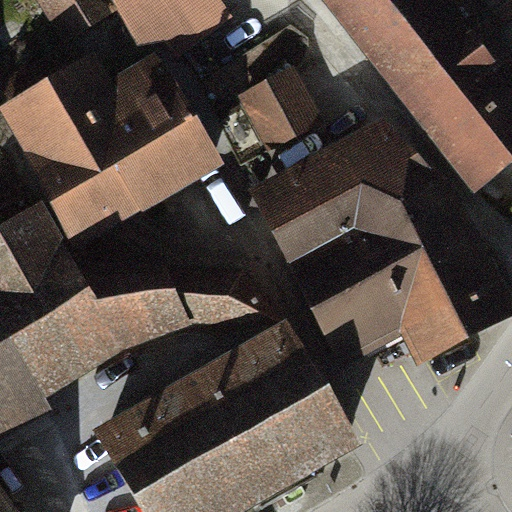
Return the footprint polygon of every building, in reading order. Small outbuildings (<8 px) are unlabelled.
[(109,18),(97,0),(50,0),(46,3),(70,42),(109,18)] [(127,0),(123,4),(146,44),(171,38),(181,52),(229,17),(216,0),(127,0)] [(329,0),(482,193),(511,169),(511,61),(497,42),(463,0),(329,0)] [(511,0),(463,0),(497,42),(511,30),(511,0)] [(94,124),(139,202),(210,162),(172,83),(158,67),(125,86),(134,101),(100,120),(94,124)] [(295,73),(248,98),(273,146),(320,122),(295,73)] [(38,163),(80,236),(139,202),(94,124),(100,120),(74,74),(14,109),(43,160),(38,163)] [(268,218),(341,355),(407,320),(425,352),(504,314),(446,199),(387,135),(294,181),(302,198),(268,218)] [(42,211),(0,233),(0,324),(39,390),(118,345),(189,320),(260,321),(271,313),(245,273),(159,267),(72,268),(42,211)] [(0,413),(39,390),(0,324),(0,413)] [(132,420),(110,433),(156,511),(225,511),(350,440),(294,344),(141,434),(132,420)] [(0,511),(13,511),(0,492),(0,511)]
